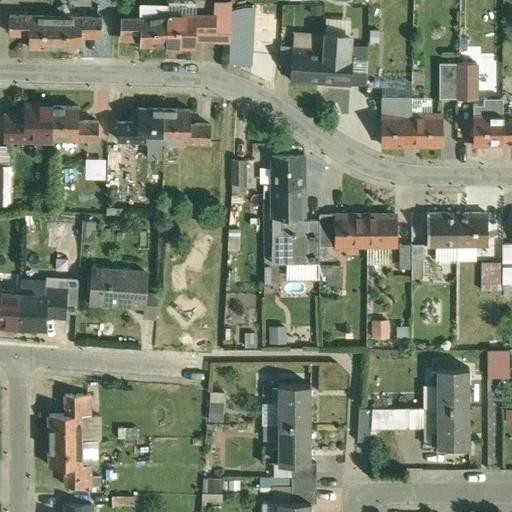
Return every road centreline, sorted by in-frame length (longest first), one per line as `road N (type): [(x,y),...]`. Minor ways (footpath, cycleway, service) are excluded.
road 1 (residential): [(511,176),(418,176),(364,165),(229,83),(171,73),(0,69)]
road 2 (residential): [(511,494),(348,497),(347,511)]
road 3 (residential): [(14,357),(187,370)]
road 4 (residential): [(14,357),(15,511)]
